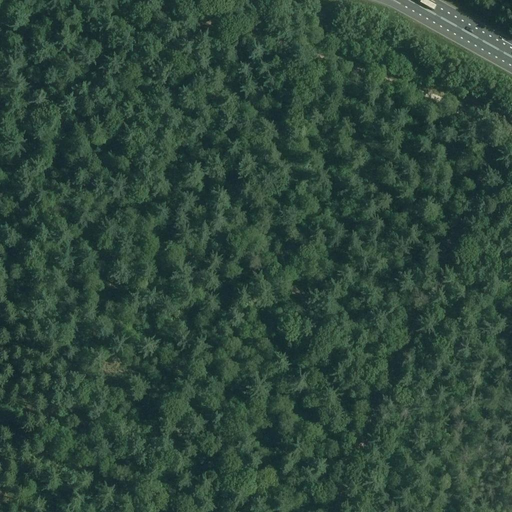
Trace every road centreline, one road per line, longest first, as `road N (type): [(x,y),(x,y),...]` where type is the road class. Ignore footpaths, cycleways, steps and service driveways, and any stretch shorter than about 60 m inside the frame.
road 1 (track): [(511,197),(487,151),(451,249),(409,329),(190,256)]
road 2 (track): [(487,151),(458,108),(152,0)]
road 3 (track): [(190,256),(25,214),(0,200)]
road 4 (track): [(330,511),(409,329)]
road 5 (track): [(0,433),(156,511)]
road 6 (trunk): [(511,59),(407,0)]
